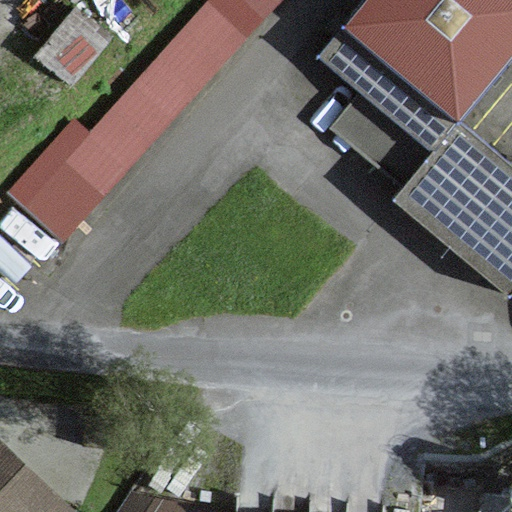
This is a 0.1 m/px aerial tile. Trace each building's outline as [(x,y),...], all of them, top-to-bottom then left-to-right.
[(214,0),(25,208),(62,241),(280,0),(214,0)] [(459,121),(511,57),(511,0),(361,0),(316,54),(360,91),(330,127),(347,141),(318,176),(304,164),(288,184),(356,241),(392,198),(401,187),(403,188),(459,121)] [(76,9),(36,57),(69,85),(110,36),(76,9)] [(403,188),(401,187),(392,198),(509,296),(511,292),(511,164),(459,121),(403,188)] [(84,416),(81,446),(141,452),(144,422),(84,416)] [(0,511),(45,511),(49,509),(0,461),(0,511)] [(213,511),(128,490),(113,511),(213,511)] [(509,511),(511,494),(480,491),(478,511),(509,511)]
